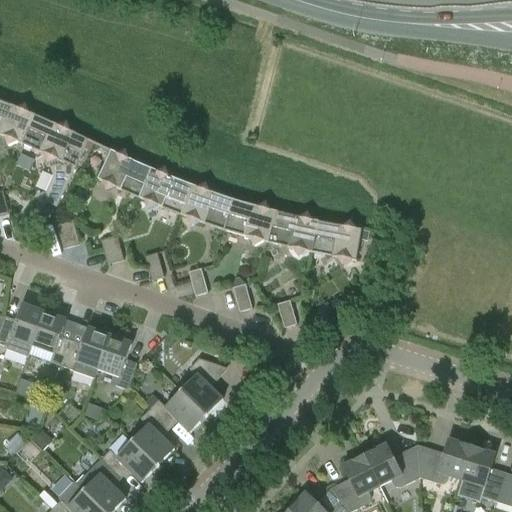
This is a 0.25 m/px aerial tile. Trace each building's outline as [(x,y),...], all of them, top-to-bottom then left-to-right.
[(0,136),(4,138),(8,147),(18,144),(22,145),(34,116),(29,114),(25,106),(17,109),(0,102),(0,136)] [(58,127),(34,116),(22,145),(33,150),(35,156),(41,154),(44,155),(48,165),(58,162),(62,164),(63,163),(76,169),(88,141),(70,133),(67,124),(58,127)] [(117,155),(111,152),(98,181),(102,183),(106,193),(116,190),(140,200),(152,171),(129,160),(125,152),(117,155)] [(144,202),(148,211),(158,207),(182,217),(192,187),(169,178),(165,169),(157,173),(152,171),(140,200),(144,202)] [(186,218),(190,228),(200,223),(224,232),(233,202),(209,193),(206,185),(197,189),(192,187),(182,217),(186,218)] [(233,202),(224,232),(249,239),(254,248),(263,243),(268,244),(276,213),(270,212),(266,204),(258,208),(233,202)] [(55,221),(58,213),(49,209),(45,217),(55,221)] [(300,219),(276,213),(268,244),(292,250),(298,258),(307,253),(311,254),(318,223),(313,222),(308,214),(300,219)] [(73,222),(57,226),(63,251),(80,246),(73,222)] [(318,223),(311,254),(336,259),(343,267),(351,261),(356,262),(362,231),(356,230),(350,223),(343,228),(318,223)] [(363,232),(361,242),(371,244),(373,234),(363,232)] [(117,238),(101,242),(107,267),(124,262),(117,238)] [(145,258),(152,282),(164,279),(157,255),(145,258)] [(189,274),(195,298),(208,294),(201,270),(189,274)] [(233,289),(239,314),(252,310),(246,286),(233,289)] [(290,302),(277,306),(284,330),(297,326),(290,302)] [(4,322),(0,334),(0,345),(7,349),(6,350),(28,358),(32,347),(45,314),(22,306),(15,326),(4,322)] [(53,355),(50,364),(62,368),(70,346),(59,342),(67,322),(45,314),(32,347),(53,355)] [(88,329),(81,350),(70,346),(62,368),(95,380),(98,371),(110,337),(88,329)] [(128,392),(136,369),(125,365),(132,345),(110,337),(98,371),(119,378),(116,387),(128,392)] [(170,337),(164,343),(170,349),(176,343),(170,337)] [(208,386),(224,369),(199,360),(190,370),(196,377),(181,393),(207,418),(223,401),(208,386)] [(25,385),(22,394),(41,401),(45,391),(25,385)] [(181,393),(165,409),(153,397),(145,404),(151,410),(150,411),(167,428),(175,420),(190,435),(207,418),(181,393)] [(141,420),(148,427),(132,443),(158,468),(175,451),(159,436),(167,428),(150,411),(141,420)] [(53,442),(42,431),(33,441),(44,452),(53,442)] [(447,484),(449,478),(461,482),(472,448),(449,441),(442,460),(418,452),(420,480),(443,487),(445,486),(447,484)] [(117,459),(110,452),(101,461),(118,478),(126,469),(142,485),(158,468),(132,443),(117,459)] [(398,490),(401,489),(420,480),(418,452),(395,464),(386,446),(364,457),(380,488),(391,482),(394,487),(395,489),(398,490)] [(489,475),(495,455),(472,448),(461,482),(473,485),(472,491),(472,492),(472,495),(474,497),(496,504),(504,479),(489,475)] [(351,486),(334,494),(346,511),(355,511),(369,505),(371,503),(371,500),(371,499),(369,494),(380,488),(364,457),(342,468),(351,486)] [(114,511),(126,501),(110,486),(118,478),(101,461),(85,478),(91,485),(84,492),(84,493),(103,511),(114,511)] [(511,481),(504,479),(496,504),(511,508),(511,481)] [(103,511),(84,493),(84,492),(75,483),(58,500),(61,503),(53,511),(103,511)] [(346,511),(334,494),(320,508),(306,494),(288,511),(346,511)]
